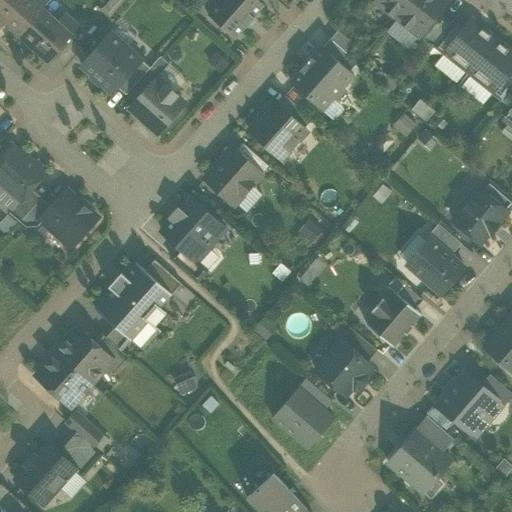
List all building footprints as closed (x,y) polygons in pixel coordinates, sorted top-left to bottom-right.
[(28,0),(0,0),(0,16),(20,34),(41,11),(28,0)] [(110,16),(121,0),(106,0),(100,9),(110,16)] [(220,0),(208,14),(235,38),(245,27),(246,28),(254,18),(254,17),(264,5),(257,0),(220,0)] [(374,0),(374,1),(397,19),(412,0),(374,0)] [(446,0),(412,0),(397,19),(419,37),(448,1),(446,0)] [(70,37),(41,11),(20,34),(49,60),(70,37)] [(441,16),(424,38),(433,45),(450,23),(441,16)] [(433,45),(433,46),(443,54),(446,51),(445,50),(465,25),(455,17),(450,23),(433,45)] [(465,25),(445,50),(446,51),(470,70),(495,39),(470,19),(465,25)] [(337,30),(330,39),(348,55),(355,46),(337,30)] [(111,33),(82,67),(111,93),(117,86),(141,60),(111,33)] [(348,55),(330,39),(322,48),(349,71),(357,63),(348,55)] [(511,52),(495,39),(470,70),(494,90),(495,91),(511,69),(511,52)] [(322,48),(291,82),(322,109),(333,98),(335,100),(345,89),(342,87),(353,75),(349,71),(322,48)] [(443,54),(492,93),(494,90),(470,70),(446,51),(443,54)] [(150,68),(136,83),(145,91),(156,78),(169,64),(160,56),(150,68)] [(141,60),(117,86),(126,94),(136,83),(150,68),(141,60)] [(511,69),(495,91),(494,90),(492,93),(502,102),(511,89),(511,69)] [(185,104),(156,78),(145,91),(129,109),(158,134),(185,104)] [(312,119),(285,95),(277,104),(304,128),(312,119)] [(274,101),(249,130),(282,159),(307,131),(304,128),(277,104),(274,101)] [(404,112),(393,123),(403,133),(415,122),(404,112)] [(267,165),(243,143),(235,152),(259,174),(267,165)] [(12,146),(0,159),(0,181),(21,200),(22,201),(33,188),(44,175),(12,146)] [(231,149),(206,178),(234,203),(260,175),(259,174),(235,152),(231,149)] [(511,205),(511,198),(489,179),(481,189),(507,212),(511,205)] [(33,188),(22,201),(21,200),(8,214),(18,223),(19,222),(43,195),(42,196),(33,188)] [(481,189),(453,221),(479,244),(489,233),(490,234),(499,224),(497,223),(507,212),(481,189)] [(53,204),(40,219),(44,223),(56,234),(62,234),(74,244),(98,218),(67,190),(53,204)] [(43,195),(19,222),(27,229),(38,229),(38,228),(44,223),(40,219),(53,204),(43,195)] [(180,248),(195,262),(196,261),(211,245),(207,241),(221,226),(191,198),(180,210),(178,209),(170,218),(172,219),(161,232),(180,248)] [(461,244),(438,224),(427,236),(429,238),(430,237),(451,255),(461,244)] [(429,238),(407,265),(441,295),(464,267),(451,255),(430,237),(429,238)] [(195,262),(180,248),(170,258),(197,282),(207,271),(196,261),(195,262)] [(181,284),(154,260),(145,270),(172,294),(181,284)] [(124,275),(121,273),(109,287),(112,290),(95,308),(113,324),(131,340),(147,322),(153,327),(166,312),(160,307),(172,294),(145,270),(136,262),(124,275)] [(395,277),(388,285),(393,291),(397,293),(404,284),(395,277)] [(423,300),(404,284),(397,293),(415,309),(423,300)] [(393,292),(385,301),(383,300),(384,299),(383,298),(371,311),(372,312),(373,312),(375,313),(367,322),(366,322),(365,323),(394,347),(395,346),(394,346),(420,316),(421,316),(422,315),(415,309),(397,293),(393,291),(392,292),(393,292)] [(511,317),(485,349),(511,372),(511,317)] [(113,324),(103,335),(121,351),(131,340),(113,324)] [(377,350),(350,327),(339,339),(341,340),(367,362),(377,350)] [(94,342),(78,328),(75,331),(71,331),(66,337),(66,340),(56,352),(92,384),(106,368),(113,360),(94,342)] [(103,335),(102,333),(94,342),(113,360),(106,368),(113,374),(128,357),(121,351),(103,335)] [(341,340),(315,370),(345,396),(353,387),(354,389),(359,389),(366,381),(365,376),(364,374),(371,366),(367,362),(341,340)] [(71,408),(92,384),(56,352),(45,365),(40,365),(38,369),(37,373),(35,376),(71,408)] [(437,405),(469,433),(472,430),(478,435),(490,422),(484,416),(497,400),(498,400),(480,385),(465,372),(437,405)] [(191,374),(176,382),(181,393),(197,386),(191,374)] [(511,393),(489,374),(480,385),(498,400),(497,400),(504,406),(511,396),(511,393)] [(306,378),(299,387),(325,410),(333,400),(306,378)] [(299,387),(273,418),(308,449),(335,418),(325,410),(299,387)] [(66,423),(92,446),(102,435),(76,412),(66,423)] [(417,431),(442,453),(454,439),(428,418),(417,431)] [(73,430),(55,452),(82,476),(101,454),(92,446),(73,430)] [(423,494),(451,461),(442,453),(417,431),(389,464),(423,494)] [(14,477),(44,504),(75,470),(55,452),(45,443),(14,477)] [(301,511),(306,508),(273,473),(247,497),(260,511),(301,511)]
